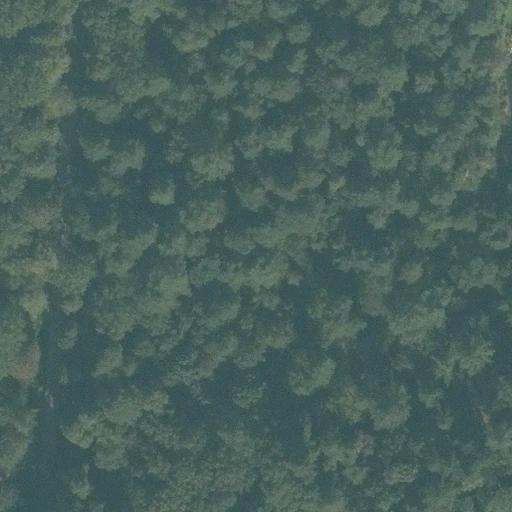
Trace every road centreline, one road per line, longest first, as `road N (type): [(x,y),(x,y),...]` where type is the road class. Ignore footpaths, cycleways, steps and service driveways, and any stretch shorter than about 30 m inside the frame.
road 1 (track): [(97,461),(167,453),(242,428),(483,293)]
road 2 (track): [(332,0),(511,268)]
